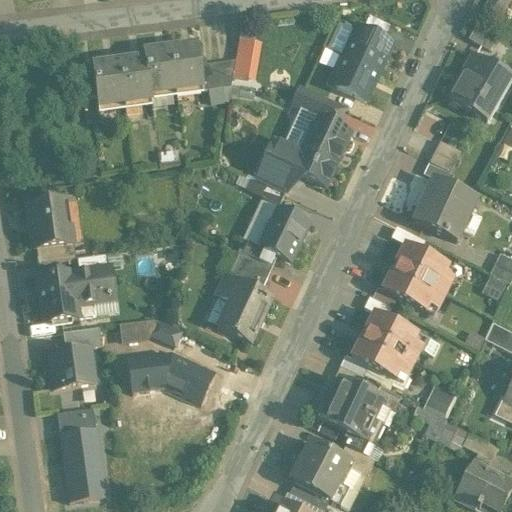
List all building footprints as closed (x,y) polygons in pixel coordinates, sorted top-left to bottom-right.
[(508,0),(490,0),(484,10),(498,19),(508,0)] [(494,38),(473,28),(466,43),(487,53),(494,38)] [(391,47),(356,31),(343,59),(377,75),(391,47)] [(169,52),(175,93),(201,90),(202,89),(199,68),(196,48),(169,52)] [(175,93),(169,52),(143,56),(144,61),(150,97),(175,93)] [(377,75),(343,59),(330,88),(364,104),(377,75)] [(511,80),(474,59),(448,103),(485,124),(486,123),(484,122),(508,81),(510,82),(511,80)] [(118,65),(124,106),(151,102),(150,97),(144,61),(118,65)] [(235,63),(199,68),(202,89),(201,90),(201,94),(230,89),(235,63)] [(124,106),(118,65),(92,69),(93,75),(96,100),(97,110),(124,106)] [(93,75),(79,76),(82,102),(96,100),(93,75)] [(335,108),(303,93),(299,92),(291,109),(300,113),(304,114),(306,109),(329,120),(335,108)] [(329,120),(306,109),(304,114),(300,113),(283,150),(275,166),(290,173),(290,174),(293,176),(324,190),(349,136),(327,125),(329,120)] [(272,145),(254,184),(283,198),(293,176),(290,174),(290,173),(275,166),(283,150),(272,145)] [(459,155),(439,145),(428,166),(449,176),(459,155)] [(453,179),(427,167),(422,178),(433,183),(448,190),(453,179)] [(278,209),(283,198),(254,184),(250,183),(245,193),(278,209)] [(448,190),(433,183),(417,218),(419,219),(416,226),(413,225),(413,227),(455,246),(462,231),(459,230),(467,215),(469,216),(475,203),(448,190)] [(67,203),(26,209),(32,253),(36,253),(66,249),(73,248),(70,229),(64,229),(61,205),(67,204),(67,203)] [(247,246),(258,251),(276,212),(260,206),(242,244),(247,246)] [(307,227),(276,212),(258,251),(257,251),(276,260),(289,266),(290,265),(289,265),(297,247),(298,247),(307,227)] [(423,246),(395,231),(390,242),(404,249),(418,256),(423,246)] [(276,260),(257,251),(258,251),(247,246),(241,258),(271,272),(276,260)] [(66,249),(36,253),(38,268),(68,264),(66,249)] [(418,256),(404,249),(394,268),(398,270),(394,277),(391,276),(381,295),(395,302),(424,317),(428,310),(436,314),(452,283),(444,278),(447,271),(418,256)] [(241,258),(238,257),(227,281),(225,280),(224,281),(225,281),(216,301),(231,309),(220,333),(216,331),(216,333),(250,348),(250,347),(250,346),(260,323),(264,324),(264,323),(263,323),(273,301),(260,295),(271,272),(241,258)] [(106,258),(77,262),(78,273),(107,269),(106,258)] [(511,280),(511,265),(499,258),(489,279),(508,289),(511,280)] [(73,277),(36,282),(43,327),(94,320),(93,311),(116,307),(111,268),(107,269),(78,273),(72,274),(73,277)] [(381,295),(376,292),(371,303),(390,313),(395,302),(381,295)] [(371,303),(368,302),(363,312),(373,317),(385,323),(390,313),(371,303)] [(385,323),(373,317),(363,336),(367,338),(363,346),(359,344),(350,363),(393,385),(397,378),(405,382),(419,354),(421,351),(412,347),(416,340),(385,323)] [(153,325),(118,329),(121,346),(141,343),(149,339),(174,351),(180,338),(153,325)] [(511,337),(491,327),(483,344),(511,358),(511,337)] [(98,332),(62,337),(65,357),(88,353),(100,351),(98,332)] [(416,340),(412,347),(421,351),(419,354),(432,361),(438,351),(416,340)] [(65,357),(50,359),(53,383),(51,383),(52,394),(93,388),(88,353),(65,357)] [(214,380),(170,360),(127,366),(131,399),(166,395),(198,410),(205,394),(207,395),(214,380)] [(350,363),(344,360),(339,371),(366,385),(388,396),(392,387),(393,385),(350,363)] [(366,385),(339,371),(333,384),(338,386),(339,385),(361,395),(366,385)] [(405,382),(397,378),(393,385),(392,387),(402,393),(407,383),(405,382)] [(361,395),(339,385),(338,386),(321,425),(357,442),(358,441),(355,440),(365,422),(372,425),(374,422),(372,421),(378,408),(380,404),(361,395)] [(388,396),(366,385),(361,395),(380,404),(378,408),(394,415),(400,402),(388,396)] [(511,385),(503,404),(508,406),(501,421),(511,426),(511,385)] [(452,401),(435,393),(426,411),(443,419),(452,401)] [(60,420),(63,438),(95,434),(92,414),(56,419),(56,421),(60,420)] [(423,439),(436,445),(446,426),(433,419),(423,439)] [(64,472),(68,472),(63,438),(60,420),(56,421),(64,472)] [(105,492),(97,434),(95,434),(63,438),(68,472),(64,472),(69,508),(87,506),(86,494),(105,492)] [(497,452),(468,437),(461,450),(476,458),(472,467),(486,474),(497,452)] [(339,461),(310,446),(304,458),(301,457),(296,468),(299,469),(290,486),(294,487),(318,500),(339,511),(348,494),(337,488),(345,472),(348,466),(339,461)] [(374,465),(344,450),(339,461),(348,466),(345,472),(359,479),(365,482),(374,465)] [(511,487),(486,474),(472,467),(454,502),(455,502),(456,500),(476,511),(475,511),(479,511),(481,507),(490,511),(501,511),(511,491),(511,487)] [(359,479),(345,472),(337,488),(348,494),(351,496),(359,479)] [(348,494),(339,511),(341,511),(349,511),(365,482),(359,479),(351,496),(348,494)] [(318,500),(294,487),(288,498),(313,511),(318,500)] [(86,494),(87,506),(106,503),(105,492),(86,494)] [(286,497),(281,507),(290,511),(315,511),(313,511),(288,498),(286,497)]
